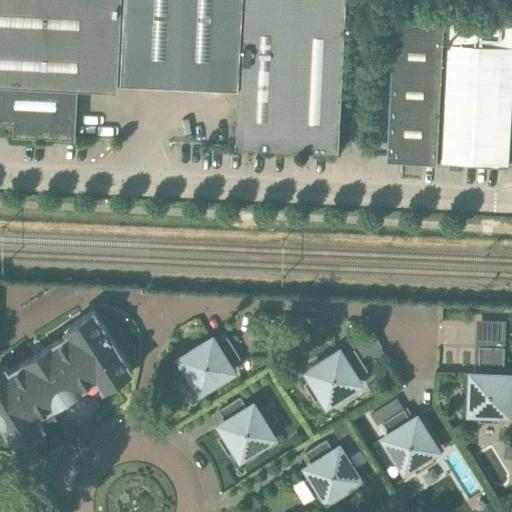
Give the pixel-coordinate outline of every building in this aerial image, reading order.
[(345,0),(0,0),(0,121),(13,123),(13,135),(75,138),(77,86),(117,88),(118,81),(238,87),(235,146),(338,151),(346,9),(345,0)] [(511,26),(394,20),(388,139),(387,158),(437,161),(437,160),(507,164),(508,165),(509,164),(508,162),(511,81),(511,26)] [(94,310),(66,328),(69,333),(9,371),(6,366),(0,369),(0,424),(3,423),(16,444),(44,426),(37,416),(98,378),(104,388),(132,370),(94,310)] [(184,365),(176,370),(188,389),(196,384),(200,391),(207,387),(207,388),(226,376),(225,375),(232,371),(229,365),(241,358),(227,336),(215,344),(212,339),(205,343),(205,342),(186,353),(187,355),(180,359),(184,365)] [(511,372),(503,372),(504,367),(504,347),(479,346),(478,374),(472,374),(471,382),(470,382),(469,404),(470,404),(470,412),(478,412),(478,422),(500,423),(500,418),(511,418),(511,412),(511,372)] [(380,347),(370,353),(376,361),(385,356),(380,347)] [(303,383),(315,401),(323,397),(327,403),(334,399),(335,400),(353,388),(352,387),(359,383),(356,378),(368,370),(354,349),(342,356),(339,351),(332,355),(332,354),(313,366),(314,367),(307,371),(311,378),(303,383)] [(240,396),(235,399),(218,410),(226,422),(221,425),(225,432),(217,437),(229,455),(236,450),(241,457),(247,453),(248,454),(267,442),(266,441),(273,437),(269,430),(270,430),(252,401),(245,405),(240,396)] [(378,425),(382,422),(404,409),(396,397),(371,413),(378,425)] [(384,438),(407,473),(413,469),(416,474),(435,462),(432,457),(439,453),(432,443),(433,442),(422,423),(420,424),(416,417),(411,421),(404,409),(382,422),(389,434),(384,438)] [(340,442),(332,447),(326,439),(305,452),(312,464),(307,467),(311,474),(303,479),(315,498),(323,493),(327,499),(363,477),(340,442)]
